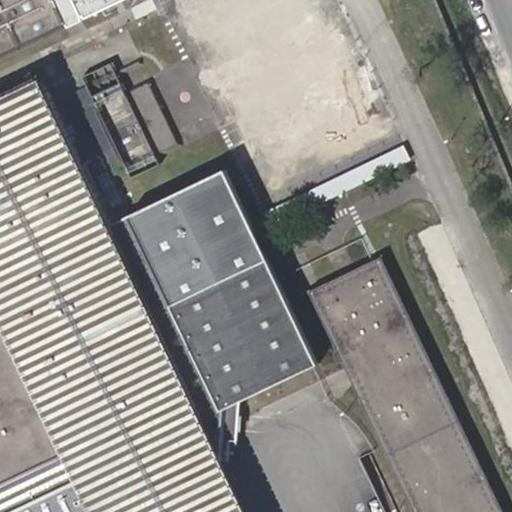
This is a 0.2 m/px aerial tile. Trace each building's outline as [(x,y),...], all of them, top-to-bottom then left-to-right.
[(0,0),(0,58),(18,50),(16,46),(22,44),(23,47),(63,28),(62,25),(66,23),(67,26),(81,19),(79,16),(85,14),(86,17),(121,0),(0,0)] [(160,312),(116,221),(46,73),(0,95),(0,511),(249,511),(224,461),(228,461),(229,433),(237,433),(238,406),(323,360),(274,254),(178,303),(160,312)] [(126,94),(154,153),(177,142),(148,83),(126,94)] [(85,111),(114,174),(127,167),(89,84),(71,92),(80,113),(85,111)] [(160,312),(178,303),(274,254),(230,165),(116,221),(160,312)] [(415,511),(425,511),(323,296),(378,270),(493,511),(503,511),(382,256),(373,260),(310,291),(415,511)] [(323,296),(425,511),(493,511),(378,270),(323,296)]
